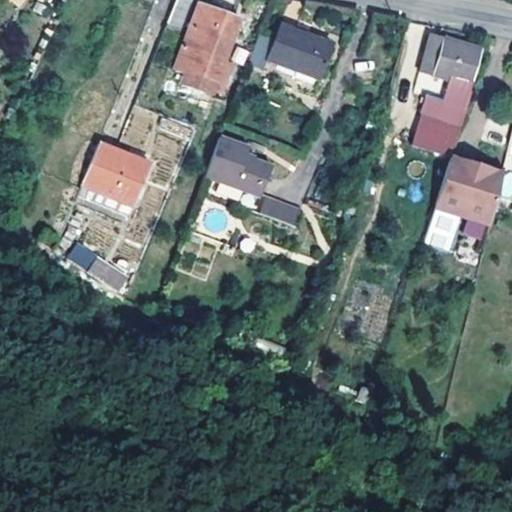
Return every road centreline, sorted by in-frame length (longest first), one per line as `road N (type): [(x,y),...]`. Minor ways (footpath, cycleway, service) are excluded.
road 1 (track): [(417,3),(310,358),(113,327),(0,254)]
road 2 (track): [(310,358),(354,488),(408,511)]
